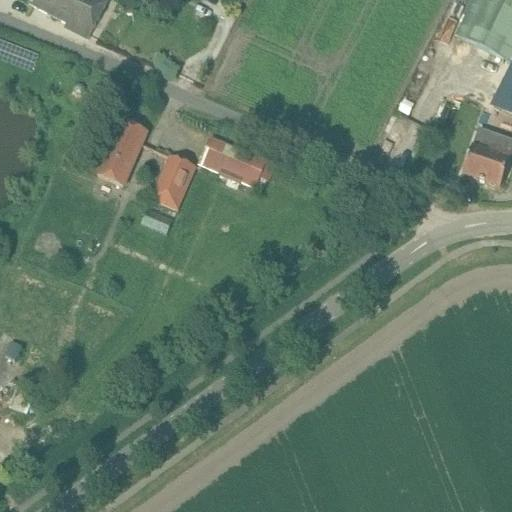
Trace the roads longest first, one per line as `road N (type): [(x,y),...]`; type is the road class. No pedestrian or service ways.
road 1 (unclassified): [(438,235),(404,191),(0,17)]
road 2 (unclassified): [(47,511),(438,235)]
